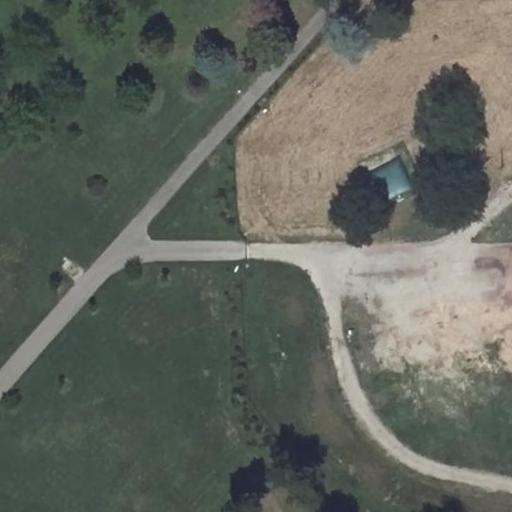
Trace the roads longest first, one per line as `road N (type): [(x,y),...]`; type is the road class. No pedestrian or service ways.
road 1 (track): [(511,484),(454,476),(399,451),(361,407),(317,248),(239,249)]
road 2 (track): [(317,248),(405,252),(464,238),(511,193)]
